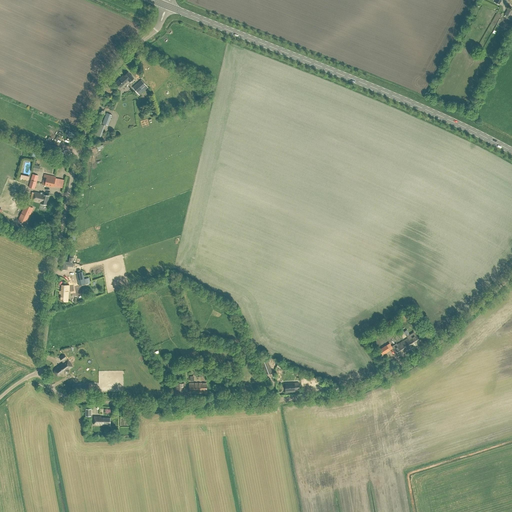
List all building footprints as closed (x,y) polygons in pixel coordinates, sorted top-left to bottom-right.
[(134,79),(128,72),(124,76),(124,75),(116,82),(121,87),(128,80),(130,83),(134,79)] [(141,80),(132,88),(137,93),(146,85),(141,80)] [(100,127),(103,115),(97,114),(95,126),(100,127)] [(48,143),(46,148),(51,150),(60,154),(62,149),(53,145),(48,143)] [(38,175),(32,174),(28,187),(34,189),(38,175)] [(56,176),(44,174),(42,185),(54,187),(56,176)] [(47,205),(49,196),(40,194),(41,193),(35,192),(34,193),(32,192),(31,200),(33,200),(33,201),(41,202),(40,203),(47,205)] [(26,224),(26,223),(33,209),(33,208),(26,204),(25,205),(18,220),(26,224)] [(73,267),(73,262),(63,261),(62,269),(67,269),(67,266),(73,267)] [(69,292),(69,286),(62,285),(61,302),(67,302),(68,292),(69,292)] [(75,291),(76,296),(82,295),(81,286),(70,288),(71,292),(75,291)] [(408,349),(408,351),(413,348),(419,344),(418,343),(420,341),(415,334),(414,332),(409,335),(408,333),(405,334),(406,336),(407,338),(403,341),(408,349)] [(398,357),(408,351),(408,349),(403,341),(397,345),(396,343),(392,346),(393,348),(398,357)] [(377,348),(382,355),(389,350),(392,348),(389,343),(386,345),(384,343),(377,348)] [(67,373),(69,371),(68,369),(72,366),(68,359),(65,354),(60,357),(63,362),(57,367),(56,369),(55,371),(55,374),(57,375),(58,375),(59,375),(64,372),(66,373),(67,373)] [(265,374),(272,372),(266,357),(265,358),(265,357),(260,358),(261,361),(260,361),(265,374)] [(175,383),(176,396),(186,396),(185,383),(175,383)] [(189,384),(190,394),(200,394),(200,393),(207,393),(206,383),(199,383),(189,384)] [(285,384),(286,393),(299,392),(299,383),(285,384)] [(94,425),(110,425),(110,418),(101,418),(101,417),(94,417),(94,425)]
